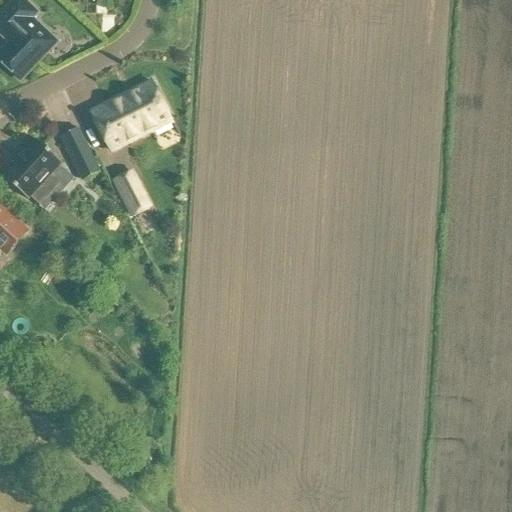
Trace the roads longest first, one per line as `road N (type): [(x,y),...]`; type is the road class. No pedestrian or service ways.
road 1 (unclassified): [(143,511),(0,378)]
road 2 (residential): [(148,0),(145,21),(123,47),(0,111)]
